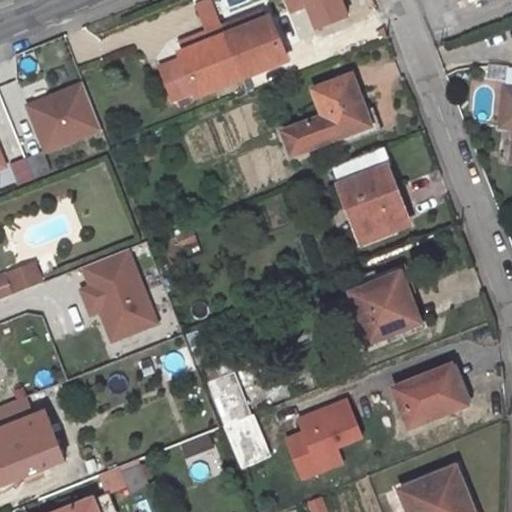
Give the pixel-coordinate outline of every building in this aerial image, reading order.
[(184,52),(181,53),(183,58),(196,92),(198,96),(242,79),(221,26),(210,0),(207,0),(196,5),(207,32),(211,42),(184,52)] [(285,0),(291,12),(306,6),(314,28),(347,15),(341,0),(285,0)] [(342,0),(346,12),(365,5),(363,0),(342,0)] [(247,16),(237,20),(241,30),(250,26),(247,16)] [(237,20),(221,26),(242,79),(286,61),(269,18),(250,26),(241,30),(237,20)] [(184,52),(211,42),(207,32),(180,43),(184,52)] [(183,58),(159,67),(172,101),(196,92),(183,58)] [(323,117),(283,132),(291,156),(319,146),(370,127),(365,112),(351,76),(313,90),(323,117)] [(47,151),(102,129),(84,84),(29,106),(47,151)] [(511,88),(504,88),(501,126),(511,127),(511,88)] [(370,127),(319,146),(321,153),(380,131),(372,110),(365,112),(370,127)] [(153,159),(149,148),(134,154),(138,164),(153,159)] [(31,178),(47,173),(41,153),(25,158),(31,178)] [(15,185),(29,181),(22,159),(8,164),(15,185)] [(386,168),(339,187),(361,243),(408,224),(386,168)] [(156,323),(127,250),(83,267),(91,287),(101,311),(112,340),(156,323)] [(34,265),(14,273),(21,292),(41,284),(34,265)] [(14,273),(8,275),(16,294),(21,292),(14,273)] [(400,273),(351,293),(371,343),(398,332),(400,338),(410,334),(408,328),(414,326),(404,299),(410,297),(400,273)] [(91,287),(82,291),(91,314),(101,311),(91,287)] [(410,297),(404,299),(414,326),(420,323),(410,297)] [(229,360),(205,369),(210,382),(209,383),(226,425),(250,415),(229,360)] [(451,366),(446,367),(453,384),(457,382),(451,366)] [(446,367),(394,389),(409,428),(467,405),(457,382),(453,384),(446,367)] [(0,428),(34,415),(26,397),(0,407),(0,428)] [(343,462),(337,447),(363,437),(348,400),(298,420),(303,434),(286,440),(295,463),(311,457),(322,462),(324,469),(343,462)] [(0,479),(26,469),(29,476),(46,469),(44,465),(63,457),(45,411),(34,415),(0,428),(0,479)] [(226,425),(225,426),(243,469),(270,457),(253,414),(250,415),(226,425)] [(46,469),(65,461),(63,457),(44,465),(46,469)] [(311,457),(295,463),(301,479),(324,469),(322,462),(311,457)] [(141,464),(101,480),(106,494),(109,493),(127,486),(130,492),(149,484),(141,464)] [(473,511),(455,467),(400,490),(408,511),(473,511)] [(0,480),(3,487),(29,476),(26,469),(0,479),(0,480)] [(106,494),(93,499),(97,511),(116,511),(109,493),(106,494)] [(322,511),(326,510),(321,498),(309,503),(312,511),(322,511)] [(97,511),(93,499),(61,511),(26,511),(27,511),(26,511),(97,511)]
